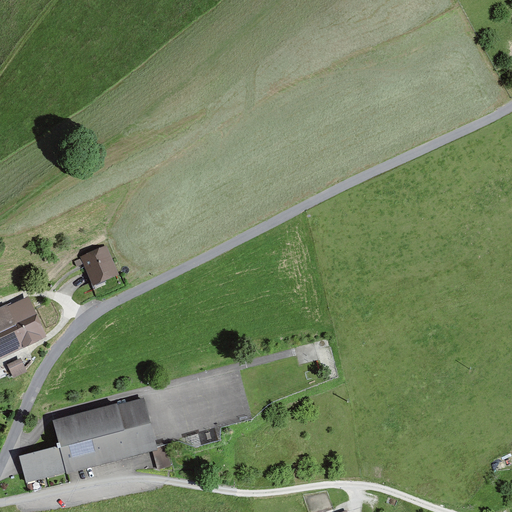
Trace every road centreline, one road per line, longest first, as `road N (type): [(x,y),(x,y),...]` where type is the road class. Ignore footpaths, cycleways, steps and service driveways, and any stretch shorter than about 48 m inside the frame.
road 1 (unclassified): [(0,470),(38,375),(80,321),(511,107)]
road 2 (unknown): [(20,420),(177,386)]
